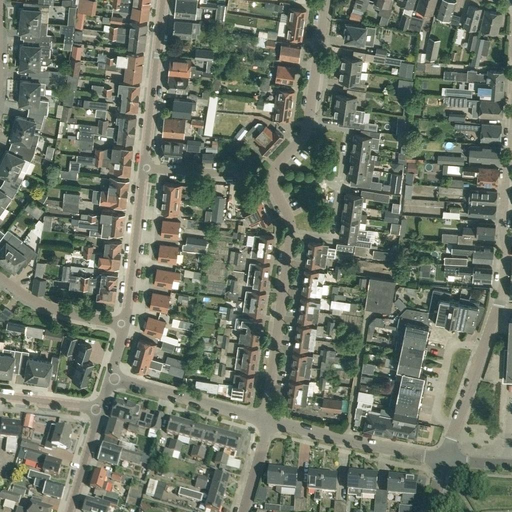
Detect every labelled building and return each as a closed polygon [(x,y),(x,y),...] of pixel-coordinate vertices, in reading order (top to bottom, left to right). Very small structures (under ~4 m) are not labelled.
[(86,0),(78,0),(77,12),(91,14),(92,6),(85,6),(86,0)] [(196,20),(198,1),(188,0),(176,0),(175,17),(196,20)] [(356,0),(354,8),(365,12),(368,0),(356,0)] [(378,14),(389,18),(392,7),(390,6),(392,0),(374,0),(374,1),(381,3),(378,14)] [(432,14),(436,0),(418,0),(415,9),(432,14)] [(451,19),(456,1),(453,0),(439,0),(435,14),(451,19)] [(112,1),(111,7),(123,8),(123,11),(132,12),(131,16),(147,18),(149,5),(133,3),(122,2),(112,1)] [(50,4),(35,3),(35,9),(21,8),(20,20),(40,21),(41,10),(49,11),(50,4)] [(475,29),(481,7),(469,4),(463,25),(475,29)] [(289,7),(287,22),(304,24),(306,10),(289,7)] [(497,33),(502,13),(485,9),(481,29),(497,33)] [(403,14),(399,27),(407,29),(411,16),(403,14)] [(411,16),(407,29),(420,33),(424,19),(411,15),(411,16)] [(192,37),(193,21),(175,19),(173,35),(192,37)] [(49,22),(40,21),(20,20),(19,32),(33,33),(32,39),(35,39),(49,40),(50,34),(46,34),(47,22),(49,22)] [(119,27),(118,32),(129,34),(145,36),(147,23),(131,21),(130,29),(126,28),(126,27),(119,27)] [(302,39),(304,24),(287,22),(285,36),(302,39)] [(371,35),(372,29),(366,28),(367,26),(347,23),(347,25),(345,25),(344,30),(346,30),(345,40),(357,41),(356,44),(361,45),(362,42),(364,43),(365,34),(371,35)] [(454,41),(460,42),(464,28),(458,26),(454,41)] [(117,39),(117,40),(128,41),(128,47),(144,49),(145,36),(129,34),(118,32),(117,39)] [(476,33),(470,32),(466,47),(473,48),(476,33)] [(265,48),(271,48),(270,51),(274,52),(274,51),(281,52),(280,58),(299,61),(301,44),(282,41),(267,38),(256,37),(254,46),(266,47),(265,48)] [(429,37),(425,58),(436,60),(440,40),(429,37)] [(471,65),(478,65),(480,54),(484,38),(477,37),(471,65)] [(52,40),(49,40),(35,39),(35,45),(21,44),(20,56),(40,57),(43,58),(50,58),(51,47),(52,40)] [(211,59),(212,50),(196,49),(195,58),(211,59)] [(118,64),(142,67),(143,53),(127,52),(127,54),(118,53),(117,57),(115,57),(114,63),(118,64)] [(365,60),(385,63),(386,56),(366,53),(365,60)] [(20,56),(19,68),(32,69),(32,75),(35,75),(49,76),(49,70),(46,70),(46,65),(49,64),(51,61),(52,58),(50,58),(43,58),(40,57),(20,56)] [(191,59),(171,57),(169,74),(202,77),(202,71),(202,70),(195,69),(195,65),(190,65),(191,59)] [(341,67),(341,69),(361,72),(363,60),(343,57),(342,62),(341,62),(340,66),(341,67)] [(253,58),(252,64),(267,67),(268,60),(253,58)] [(80,60),(70,59),(68,73),(78,75),(80,60)] [(427,60),(427,68),(435,68),(435,60),(427,60)] [(142,67),(118,64),(118,70),(125,71),(124,77),(140,79),(142,67)] [(294,84),(296,68),(278,65),(276,81),(294,84)] [(354,83),(353,90),(366,92),(367,84),(364,84),(365,79),(360,78),(361,72),(341,69),(340,71),(339,71),(339,74),(340,76),(339,80),(354,83)] [(467,81),(471,81),(504,83),(505,70),(488,69),(488,73),(477,73),(477,70),(468,70),(467,81)] [(212,79),(213,72),(202,71),(202,77),(202,78),(212,79)] [(458,71),(445,71),(444,79),(457,80),(458,71)] [(52,76),(49,76),(35,75),(34,81),(20,80),(19,92),(40,93),(45,94),(46,83),(51,83),(52,76)] [(187,92),(189,78),(169,75),(168,90),(187,92)] [(224,75),(223,81),(238,84),(239,78),(224,75)] [(504,96),(504,83),(471,81),(471,88),(479,89),(479,94),(487,94),(487,95),(504,96)] [(123,96),(138,98),(140,84),(121,82),(120,89),(124,89),(123,96)] [(278,88),(276,103),(292,105),(294,91),(278,88)] [(445,95),(472,97),(472,90),(446,88),(445,95)] [(365,98),(366,92),(353,90),(352,96),(337,94),(336,99),(335,100),(335,104),(335,106),(355,109),(357,97),(365,98)] [(40,93),(19,92),(18,104),(32,105),(31,112),(45,114),(47,115),(49,101),(39,100),(40,93)] [(137,110),(138,98),(123,96),(122,102),(119,101),(118,108),(137,110)] [(450,105),(467,106),(467,105),(468,98),(468,97),(451,96),(450,105)] [(196,109),(196,104),(192,103),(192,100),(175,98),(173,112),(190,114),(191,109),(196,109)] [(406,98),(400,103),(404,108),(403,116),(410,117),(411,103),(410,103),(406,98)] [(502,118),(503,101),(481,99),(480,116),(502,118)] [(93,108),(107,110),(107,103),(94,101),(93,108)] [(290,120),(292,105),(276,103),(274,118),(290,120)] [(70,121),(72,107),(63,105),(61,120),(70,121)] [(365,122),(353,121),(355,109),(335,106),(335,108),(334,109),(333,112),(334,114),(333,118),(349,120),(348,127),(364,129),(365,122)] [(41,128),(45,114),(31,112),(30,119),(16,115),(13,127),(33,132),(34,127),(41,128)] [(120,121),(119,128),(135,129),(136,116),(115,114),(114,121),(117,121),(120,121)] [(163,135),(184,137),(186,119),(165,117),(163,135)] [(401,118),(399,133),(407,134),(410,119),(401,118)] [(454,128),(461,129),(481,130),(481,140),(501,141),(502,124),(455,121),(454,128)] [(260,131),(275,145),(283,136),(276,130),(274,133),(266,125),(260,131)] [(234,135),(240,140),(247,130),(242,126),(234,135)] [(40,134),(33,132),(13,127),(10,138),(24,142),(21,149),(34,154),(40,134)] [(133,142),(135,129),(119,128),(118,134),(115,134),(115,140),(133,142)] [(354,134),(353,145),(370,148),(382,149),(384,132),(362,129),(361,131),(357,130),(356,134),(354,134)] [(81,131),(80,139),(94,141),(95,132),(81,131)] [(275,145),(260,131),(255,137),(262,144),(259,147),(266,154),(275,145)] [(93,149),(94,141),(80,139),(79,147),(93,149)] [(181,164),(181,160),(182,160),(183,142),(163,140),(161,158),(170,159),(169,163),(181,164)] [(499,162),(500,146),(471,144),(471,145),(470,145),(469,146),(469,150),(469,152),(470,152),(470,160),(499,162)] [(369,154),(370,148),(353,145),(351,156),(376,159),(377,155),(369,154)] [(113,146),(111,159),(131,161),(133,148),(113,146)] [(19,156),(6,150),(1,161),(20,169),(26,172),(27,172),(26,171),(34,154),(21,149),(19,156)] [(442,164),(464,165),(464,157),(453,157),(453,155),(442,155),(442,164)] [(351,156),(350,166),(373,170),(374,164),(379,165),(380,160),(376,159),(351,156)] [(130,174),(131,161),(111,159),(103,158),(103,164),(110,165),(110,172),(130,174)] [(411,160),(407,183),(416,185),(420,162),(411,160)] [(20,169),(1,161),(0,162),(0,173),(9,177),(5,183),(17,190),(23,177),(17,174),(20,169)] [(372,176),(373,170),(350,166),(348,177),(368,180),(367,186),(379,188),(380,182),(371,181),(372,176)] [(498,185),(499,167),(479,166),(477,184),(498,185)] [(109,191),(112,191),(127,193),(129,180),(110,178),(109,191)] [(450,179),(449,186),(463,187),(463,180),(450,179)] [(9,202),(17,190),(5,183),(1,190),(0,188),(0,203),(6,207),(9,202)] [(163,198),(180,199),(182,185),(165,183),(163,198)] [(439,186),(439,193),(463,194),(463,187),(449,186),(439,186)] [(470,189),(469,202),(496,204),(497,191),(470,189)] [(100,203),(126,206),(127,193),(112,191),(109,191),(102,190),(100,203)] [(63,201),(79,203),(81,194),(65,191),(63,201)] [(388,202),(390,194),(374,191),(373,199),(388,202)] [(346,193),(344,204),(361,207),(362,201),(365,201),(366,196),(363,196),(346,193)] [(215,196),(212,219),(222,221),(225,197),(215,196)] [(178,214),(180,199),(163,198),(161,212),(178,214)] [(247,218),(266,209),(260,198),(251,202),(253,206),(244,211),(247,218)] [(79,203),(63,201),(62,209),(78,211),(79,203)] [(496,216),(496,204),(469,202),(468,214),(496,216)] [(360,213),(361,207),(344,204),(342,215),(366,218),(367,214),(360,213)] [(81,213),(81,218),(124,224),(125,214),(115,212),(115,210),(102,209),(101,216),(96,215),(97,214),(88,213),(88,214),(81,213)] [(262,224),(271,220),(266,209),(247,218),(251,225),(260,221),(262,224)] [(203,212),(202,221),(210,222),(211,211),(206,210),(206,212),(203,212)] [(342,215),(341,226),(358,228),(359,222),(366,223),(366,218),(342,215)] [(123,233),(124,224),(81,218),(79,218),(78,225),(102,228),(102,233),(117,235),(117,232),(123,233)] [(178,239),(180,222),(163,220),(161,237),(178,239)] [(472,243),(473,235),(494,237),(495,223),(477,222),(477,228),(463,227),(463,234),(458,234),(443,233),(442,241),(452,242),(472,243)] [(367,229),(358,228),(341,226),(339,236),(357,239),(358,239),(358,245),(371,247),(372,241),(369,240),(370,236),(366,236),(367,229)] [(5,233),(0,239),(0,243),(3,246),(0,249),(0,261),(4,264),(21,242),(22,242),(23,240),(8,229),(5,233)] [(253,245),(273,248),(274,236),(261,234),(261,235),(255,234),(253,245)] [(187,236),(186,244),(206,247),(207,239),(187,236)] [(105,247),(104,253),(120,255),(122,242),(104,240),(103,246),(105,247)] [(328,247),(328,244),(322,244),(322,243),(309,241),(307,253),(326,256),(334,257),(335,248),(328,247)] [(21,242),(4,264),(14,271),(22,260),(27,264),(36,253),(22,242),(21,242)] [(493,246),(475,244),(475,243),(472,243),(452,242),(452,252),(467,253),(467,252),(474,252),(473,260),(492,262),(493,246)] [(177,264),(179,246),(170,245),(170,246),(161,244),(158,261),(168,262),(168,263),(177,264)] [(206,247),(186,244),(183,244),(182,250),(205,253),(206,247)] [(271,259),(273,248),(253,245),(252,256),(258,257),(271,259)] [(400,253),(374,249),(373,257),(389,259),(388,263),(398,264),(400,253)] [(119,268),(120,255),(104,253),(84,250),(83,257),(92,258),(91,264),(119,268)] [(325,267),(326,256),(307,253),(305,264),(319,266),(325,267)] [(467,258),(445,256),(445,263),(467,264),(467,258)] [(419,268),(420,262),(403,261),(400,280),(409,281),(411,267),(419,268)] [(251,262),(249,273),(269,276),(270,264),(256,262),(251,262)] [(420,263),(420,274),(428,275),(429,263),(420,263)] [(492,267),(474,266),(460,265),(446,264),(445,273),(468,274),(468,280),(491,281),(492,267)] [(179,279),(180,272),(157,267),(154,284),(171,287),(173,278),(179,279)] [(185,269),(184,276),(200,278),(201,271),(185,269)] [(322,283),(324,273),(319,272),(319,271),(305,269),(303,281),(322,283)] [(80,282),(89,283),(101,284),(117,286),(118,273),(100,272),(100,275),(95,277),(86,276),(86,277),(69,275),(69,281),(80,282)] [(269,276),(249,273),(247,284),(254,285),(267,287),(269,276)] [(26,275),(21,278),(26,285),(31,282),(26,275)] [(390,312),(395,280),(369,276),(365,308),(390,312)] [(32,293),(43,294),(46,279),(34,277),(32,293)] [(321,294),(322,283),(303,281),(302,292),(316,294),(321,294)] [(115,299),(117,286),(101,284),(100,291),(98,290),(97,297),(115,299)] [(427,312),(426,319),(430,320),(435,321),(436,320),(439,320),(439,323),(445,324),(445,322),(450,299),(451,295),(451,293),(433,289),(429,311),(427,311),(427,312)] [(265,303),(266,292),(253,290),(253,291),(246,290),(245,301),(265,303)] [(167,312),(170,296),(153,292),(150,309),(167,312)] [(301,297),(299,309),(319,311),(321,300),(315,300),(315,299),(301,297)] [(351,302),(337,300),(332,299),(331,307),(350,309),(351,302)] [(450,299),(445,322),(449,322),(448,324),(454,326),(455,323),(459,301),(450,299)] [(469,303),(464,325),(468,326),(467,328),(474,330),(475,323),(476,324),(478,322),(479,321),(480,319),(481,317),(483,313),(484,310),(485,306),(479,305),(479,302),(469,300),(469,303)] [(263,315),(265,303),(245,301),(244,312),(250,312),(250,313),(263,315)] [(459,301),(455,323),(458,324),(458,326),(464,328),(464,325),(469,303),(459,301)] [(0,319),(7,321),(12,312),(5,307),(0,314),(0,319)] [(318,323),(319,311),(299,309),(298,320),(312,322),(318,323)] [(397,329),(397,330),(399,330),(399,329),(427,335),(428,332),(430,332),(432,326),(429,325),(425,325),(426,319),(427,312),(418,310),(407,309),(400,315),(397,329)] [(161,338),(166,322),(149,316),(144,332),(161,338)] [(248,318),(243,317),(237,316),(235,328),(241,329),(241,328),(261,331),(262,319),(249,317),(248,318)] [(181,320),(180,327),(192,330),(194,323),(181,320)] [(315,339),(316,328),(311,327),(297,325),(296,337),(315,339)] [(45,328),(43,337),(60,340),(62,331),(45,328)] [(241,328),(241,329),(240,340),(246,340),(245,341),(259,343),(261,331),(241,328)] [(399,330),(397,339),(425,345),(426,341),(428,342),(430,336),(427,335),(399,329),(399,330)] [(66,335),(64,342),(61,351),(71,354),(76,338),(66,335)] [(167,337),(165,341),(175,345),(176,345),(177,340),(167,337)] [(313,350),(315,339),(296,337),(294,348),(308,350),(313,350)] [(152,358),(156,344),(140,339),(136,353),(152,358)] [(395,348),(401,350),(401,349),(423,354),(424,351),(426,351),(428,345),(425,345),(397,339),(395,348)] [(162,348),(173,352),(175,345),(165,341),(164,341),(162,348)] [(71,380),(86,385),(88,377),(89,377),(91,369),(92,363),(87,361),(91,346),(79,342),(74,358),(78,359),(71,380)] [(239,345),(237,356),(257,359),(258,348),(245,346),(239,345)] [(19,364),(21,351),(2,348),(1,354),(2,354),(0,364),(0,374),(1,375),(1,377),(8,378),(8,376),(10,376),(12,363),(19,364)] [(401,350),(399,359),(422,363),(422,360),(424,361),(426,355),(423,354),(401,349),(401,350)] [(36,380),(39,360),(27,358),(28,352),(21,351),(19,364),(26,365),(24,378),(26,379),(26,381),(32,382),(33,380),(36,380)] [(171,363),(164,361),(164,362),(158,360),(152,358),(136,353),(132,367),(148,372),(150,366),(161,369),(162,366),(169,368),(171,363)] [(293,353),(292,364),(311,367),(312,356),(307,355),(293,353)] [(39,360),(36,380),(39,381),(39,383),(45,384),(46,382),(48,382),(50,368),(57,370),(59,357),(52,356),(51,362),(39,360)] [(255,370),(257,359),(237,356),(236,367),(242,368),(242,369),(255,370)] [(392,357),(390,367),(397,368),(403,370),(403,369),(420,373),(420,370),(423,370),(424,364),(422,363),(399,359),(392,357)] [(369,373),(371,363),(364,361),(362,371),(369,373)] [(309,378),(311,367),(292,364),(290,376),(304,377),(309,378)] [(403,370),(401,379),(424,383),(424,380),(427,380),(428,374),(422,373),(420,373),(403,369),(403,370)] [(233,384),(253,387),(254,375),(241,373),(241,374),(235,373),(233,384)] [(360,380),(371,383),(372,377),(361,374),(360,380)] [(401,379),(399,388),(422,393),(422,390),(425,390),(426,384),(424,383),(401,379)] [(198,380),(197,387),(209,389),(209,391),(219,392),(220,383),(198,380)] [(289,381),(288,392),(307,394),(309,383),(303,383),(303,382),(289,381)] [(251,399),(253,387),(233,384),(230,384),(228,395),(238,396),(238,397),(251,399)] [(399,388),(397,398),(420,402),(420,399),(423,400),(424,393),(422,393),(399,388)] [(359,390),(357,399),(359,399),(365,401),(367,392),(359,390)] [(307,394),(288,392),(286,403),(300,405),(306,405),(307,394)] [(343,400),(324,397),(322,410),(341,413),(343,400)] [(397,398),(396,407),(418,412),(419,408),(421,409),(422,403),(420,402),(397,398)] [(359,399),(357,406),(363,408),(371,409),(372,402),(365,401),(359,399)] [(111,418),(136,425),(138,417),(134,416),(134,414),(137,415),(139,414),(140,410),(139,408),(116,401),(111,418)] [(396,407),(394,416),(413,420),(413,421),(416,421),(417,418),(419,418),(420,412),(418,412),(396,407)] [(361,414),(369,416),(366,429),(373,431),(392,435),(393,432),(394,432),(410,435),(416,436),(418,422),(416,421),(413,421),(413,420),(394,416),(380,414),(381,411),(371,409),(363,408),(361,414)] [(159,432),(164,416),(156,413),(154,418),(151,430),(159,432)] [(26,415),(26,427),(35,427),(35,415),(26,415)] [(143,423),(142,427),(151,430),(154,418),(146,415),(143,423)] [(178,436),(182,423),(171,419),(167,433),(178,436)] [(15,453),(17,440),(19,425),(9,423),(9,422),(2,421),(0,432),(0,437),(6,439),(5,452),(15,453)] [(118,442),(122,427),(109,423),(105,438),(118,442)] [(193,426),(182,423),(178,436),(190,440),(193,426)] [(137,434),(139,428),(129,425),(128,431),(137,434)] [(52,447),(53,448),(57,449),(57,447),(66,450),(66,448),(67,448),(69,447),(70,442),(69,441),(68,441),(71,431),(51,426),(45,448),(51,450),(52,447)] [(201,443),(205,429),(193,426),(190,440),(201,443)] [(216,432),(205,429),(201,443),(212,446),(216,432)] [(224,449),(228,435),(216,432),(212,446),(224,449)] [(240,439),(228,435),(224,449),(236,453),(240,439)] [(20,447),(24,448),(37,452),(39,445),(22,440),(20,447)] [(168,450),(174,452),(177,443),(170,441),(168,450)] [(127,451),(129,445),(119,442),(117,448),(127,451)] [(183,444),(177,443),(174,452),(180,454),(183,444)] [(122,450),(103,444),(98,461),(117,467),(122,450)] [(196,458),(199,449),(193,447),(191,457),(196,458)] [(57,476),(61,464),(41,458),(42,453),(37,452),(24,448),(23,453),(26,454),(24,460),(44,466),(43,472),(57,476)] [(199,449),(196,458),(203,460),(206,451),(199,449)] [(122,453),(120,463),(140,465),(141,456),(122,453)] [(214,463),(220,465),(222,456),(217,454),(214,463)] [(226,467),(229,457),(222,456),(220,465),(226,467)] [(241,471),(244,461),(231,458),(228,468),(241,471)] [(268,487),(282,488),(284,471),(270,470),(268,487)] [(295,489),(297,473),(284,471),(282,488),(295,489)] [(90,488),(105,492),(107,485),(103,483),(105,476),(94,472),(90,488)] [(122,477),(113,474),(111,481),(120,483),(122,477)] [(225,490),(229,478),(215,474),(214,478),(208,477),(207,479),(198,476),(197,481),(225,490)] [(321,502),(322,492),(324,475),(310,474),(308,491),(316,491),(315,501),(321,502)] [(361,499),(362,495),(363,475),(350,474),(348,490),(357,491),(356,499),(361,499)] [(337,477),(324,475),(322,492),(335,493),(337,477)] [(377,476),(363,475),(362,495),(375,497),(377,476)] [(388,494),(401,495),(403,479),(389,477),(388,494)] [(45,490),(43,495),(61,500),(64,487),(36,479),(34,486),(45,490)] [(417,480),(403,479),(401,495),(415,497),(417,480)] [(146,495),(147,495),(151,496),(154,497),(158,483),(150,481),(146,495)] [(222,501),(225,490),(197,481),(195,487),(210,492),(208,497),(222,501)] [(11,494),(21,497),(24,498),(26,490),(14,486),(11,494)] [(214,511),(218,511),(222,501),(208,497),(180,489),(178,496),(200,503),(201,501),(207,503),(205,509),(214,511)] [(4,492),(0,495),(0,499),(18,505),(21,497),(11,494),(4,492)] [(105,498),(115,501),(117,502),(119,496),(107,493),(105,498)] [(50,511),(51,509),(41,506),(42,501),(32,498),(29,507),(26,507),(25,510),(17,508),(16,511),(50,511)] [(107,511),(110,504),(107,504),(108,503),(95,499),(94,502),(86,499),(82,511),(84,511),(107,511)] [(301,500),(299,511),(306,511),(307,501),(301,500)]
